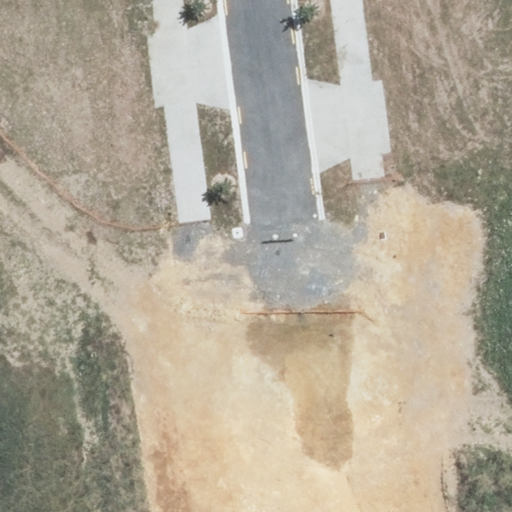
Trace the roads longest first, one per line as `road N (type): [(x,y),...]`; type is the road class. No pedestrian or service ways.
road 1 (unknown): [(270,159),(315,511)]
road 2 (residential): [(250,0),(270,159)]
